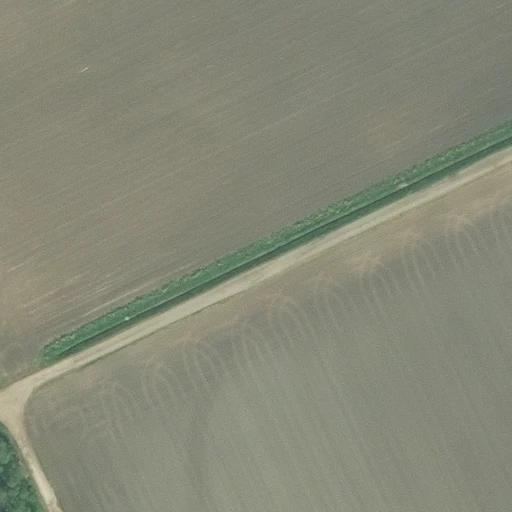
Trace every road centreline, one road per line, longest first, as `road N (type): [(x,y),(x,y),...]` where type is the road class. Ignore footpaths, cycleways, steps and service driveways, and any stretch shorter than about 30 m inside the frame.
road 1 (track): [(511,155),(5,399)]
road 2 (track): [(5,399),(55,511)]
